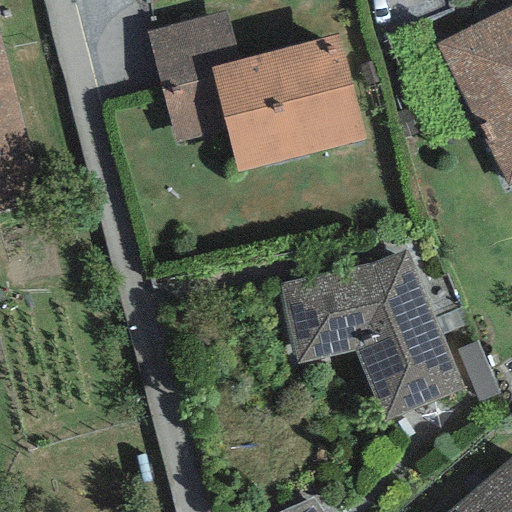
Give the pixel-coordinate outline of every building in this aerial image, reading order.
[(511,6),(436,44),(508,186),(511,184),(511,6)] [(237,61),(226,13),(147,33),(175,143),(226,129),(209,69),(237,61)] [(365,139),(338,35),(237,61),(209,69),(226,129),(237,173),(365,139)] [(0,40),(0,214),(43,203),(0,40)] [(405,250),(279,283),(296,365),(354,352),(384,422),(463,389),(405,250)] [(478,402),(499,394),(476,341),(456,350),(478,402)] [(511,511),(511,456),(511,457),(448,511),(511,511)] [(321,511),(311,498),(279,511),(321,511)]
